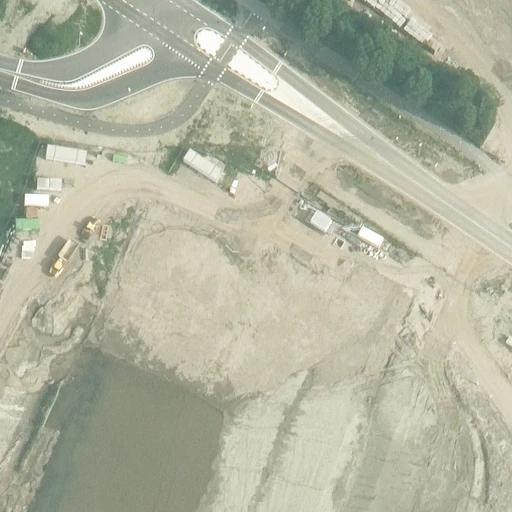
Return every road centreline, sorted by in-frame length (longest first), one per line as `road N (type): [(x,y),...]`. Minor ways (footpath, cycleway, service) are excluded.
road 1 (secondary): [(330,126),(511,249)]
road 2 (secondary): [(330,126),(278,68),(178,2)]
road 3 (tertiary): [(14,74),(36,91),(85,98),(151,73),(176,47)]
road 4 (secondary): [(176,47),(257,97),(330,126)]
road 5 (tertiary): [(137,21),(106,52),(72,69),(14,74)]
